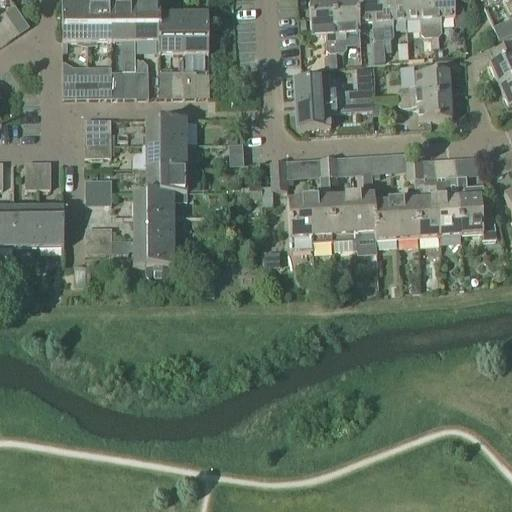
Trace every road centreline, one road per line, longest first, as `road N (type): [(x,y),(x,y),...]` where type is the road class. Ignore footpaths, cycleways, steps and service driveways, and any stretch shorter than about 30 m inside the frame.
road 1 (residential): [(478,145),(279,154),(268,115),(266,0)]
road 2 (residential): [(183,116),(51,114)]
